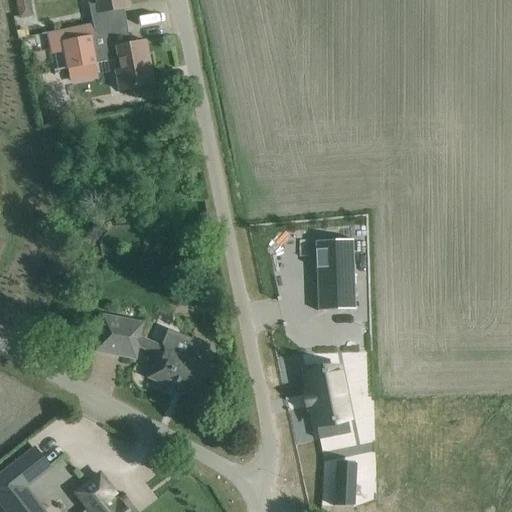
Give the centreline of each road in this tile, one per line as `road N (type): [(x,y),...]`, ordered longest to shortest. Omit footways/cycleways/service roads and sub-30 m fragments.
road 1 (residential): [(260,490),(267,427),(178,0)]
road 2 (unclassified): [(260,490),(0,348)]
